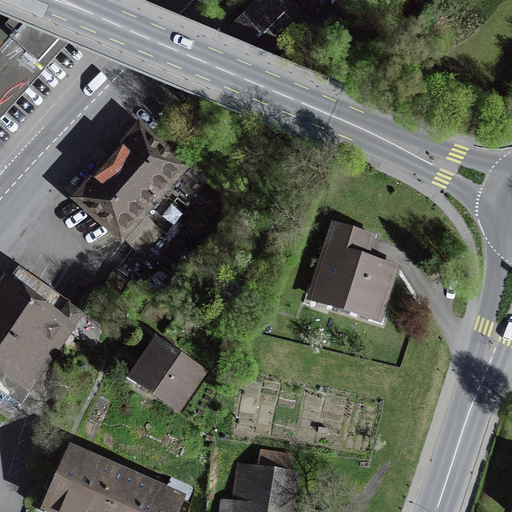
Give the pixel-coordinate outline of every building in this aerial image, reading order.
[(0,105),(62,36),(21,0),(19,0),(10,10),(16,15),(5,27),(13,35),(3,45),(0,41),(0,105)] [(273,0),(266,0),(226,39),(241,54),(244,52),(251,59),(266,44),(259,37),(285,11),(273,0)] [(159,146),(139,128),(112,159),(111,158),(88,183),(89,184),(76,200),(121,240),(142,216),(143,215),(168,237),(183,216),(172,206),(175,202),(173,201),(166,199),(161,194),(182,171),(184,168),(159,146)] [(170,134),(159,146),(184,168),(182,171),(193,180),(177,198),(189,209),(210,181),(192,165),(198,158),(170,134)] [(142,216),(121,240),(132,249),(153,225),(142,216)] [(364,234),(335,225),(312,299),(378,320),(394,269),(363,258),(357,257),(364,234)] [(62,354),(88,318),(19,270),(0,298),(0,392),(2,394),(3,400),(12,406),(19,405),(20,403),(21,404),(54,354),(62,354)] [(115,270),(98,296),(122,311),(139,285),(115,270)] [(201,372),(158,343),(146,361),(152,366),(141,383),(178,407),(201,372)] [(109,511),(127,474),(71,450),(45,508),(52,511),(109,511)] [(288,477),(243,470),(237,506),(224,504),(222,511),(283,511),(286,500),(285,500),(288,477)] [(176,511),(182,499),(127,474),(109,511),(176,511)]
